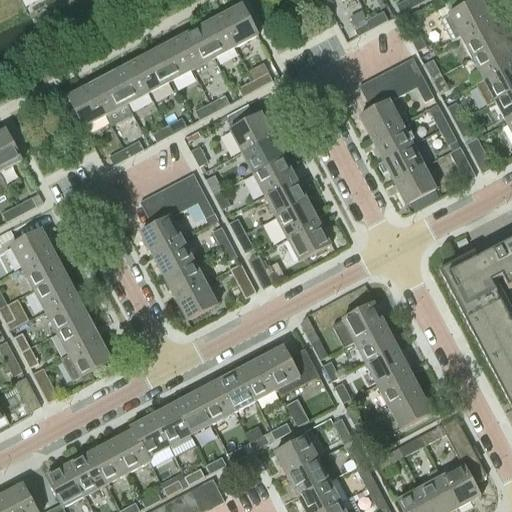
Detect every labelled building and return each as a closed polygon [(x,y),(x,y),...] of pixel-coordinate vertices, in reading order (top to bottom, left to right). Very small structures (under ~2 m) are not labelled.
[(416,8),(411,0),(408,0),(395,7),(400,16),(416,8)] [(461,39),(492,22),(480,0),(439,22),(451,44),(461,39)] [(224,8),(215,13),(235,51),(257,39),(240,6),(226,14),(224,8)] [(213,62),(235,51),(215,13),(207,17),(209,23),(196,30),(213,62)] [(368,21),(373,30),(387,23),(382,14),(368,21)] [(373,30),(368,21),(352,30),(357,39),(373,30)] [(461,39),(472,60),(503,44),(492,22),(461,39)] [(192,73),(213,62),(196,30),(183,37),(180,30),(172,35),(192,73)] [(408,38),(416,54),(425,49),(417,34),(408,38)] [(170,85),(192,73),(172,35),(163,39),(166,45),(153,52),(170,85)] [(472,60),(484,82),(511,66),(511,60),(503,44),(472,60)] [(149,96),(170,85),(153,52),(140,59),(137,53),(129,58),(149,96)] [(128,107),(149,96),(129,58),(121,62),(124,68),(110,75),(128,107)] [(401,66),(414,89),(424,84),(412,60),(401,66)] [(431,82),(440,77),(432,62),(423,67),(431,82)] [(391,71),(403,95),(414,89),(401,66),(391,71)] [(511,66),(484,82),(495,103),(511,94),(511,66)] [(380,77),(392,101),(403,95),(391,71),(380,77)] [(106,119),(128,107),(110,75),(97,82),(94,76),(86,81),(106,119)] [(267,75),(252,83),(257,92),(272,84),(267,75)] [(382,107),(389,103),(392,101),(380,77),(369,83),(382,107)] [(440,77),(431,82),(438,95),(447,90),(440,77)] [(106,119),(86,81),(77,85),(80,91),(66,98),(84,131),(106,119)] [(257,92),(252,83),(237,91),(242,100),(257,92)] [(358,89),(371,113),(382,107),(369,83),(358,89)] [(424,84),(414,89),(423,105),(432,100),(424,84)] [(511,94),(495,103),(506,125),(511,121),(511,94)] [(209,106),(214,115),(229,107),(224,98),(209,106)] [(400,124),(389,103),(382,107),(371,113),(358,120),(369,141),(400,124)] [(446,110),(454,125),(464,120),(456,104),(446,110)] [(214,115),(209,106),(194,114),(199,123),(214,115)] [(439,132),(449,127),(441,113),(431,118),(439,132)] [(242,155),(273,138),(261,116),(230,132),(242,155)] [(472,133),(464,120),(454,125),(462,139),(472,133)] [(181,121),(166,128),(171,137),(186,129),(181,121)] [(369,141),(380,163),(412,146),(400,124),(369,141)] [(449,127),(439,132),(441,137),(446,146),(456,141),(449,127)] [(171,137),(166,128),(151,136),(156,145),(171,137)] [(0,174),(21,164),(4,131),(0,133),(0,174)] [(242,155),(254,176),(284,160),(273,138),(242,155)] [(465,146),(481,176),(492,170),(476,141),(465,146)] [(123,151),(128,160),(143,152),(138,143),(123,151)] [(380,163),(392,185),(424,168),(412,146),(380,163)] [(190,154),(198,169),(207,165),(198,149),(190,154)] [(459,149),(449,155),(464,185),(475,179),(459,149)] [(128,160),(123,151),(108,159),(113,168),(128,160)] [(254,176),(265,198),(296,181),(284,160),(254,176)] [(424,168),(392,185),(404,208),(436,191),(424,168)] [(181,182),(194,207),(196,206),(205,202),(192,176),(181,182)] [(213,198),(223,192),(215,177),(205,182),(213,198)] [(265,198),(276,219),(307,203),(296,181),(265,198)] [(171,188),(184,213),(194,207),(181,182),(171,188)] [(160,193),(173,218),(184,213),(171,188),(160,193)] [(223,192),(213,198),(220,212),(230,207),(223,192)] [(171,220),(173,218),(160,193),(149,199),(162,224),(171,220)] [(151,229),(162,224),(149,199),(139,205),(151,229)] [(15,208),(20,217),(35,209),(30,200),(15,208)] [(213,217),(205,202),(196,206),(204,221),(213,217)] [(276,219),(288,240),(318,224),(307,203),(276,219)] [(20,217),(15,208),(1,216),(5,225),(20,217)] [(182,241),(171,220),(162,224),(151,229),(139,236),(150,258),(182,241)] [(235,241),(245,235),(238,221),(228,227),(235,241)] [(318,224),(288,240),(299,263),(330,247),(318,224)] [(218,250),(227,245),(220,231),(211,236),(218,250)] [(21,272),(53,255),(41,232),(10,249),(21,272)] [(245,235),(235,241),(243,255),(253,250),(245,235)] [(193,263),(182,241),(150,258),(162,279),(193,263)] [(474,253),(438,272),(511,411),(511,412),(511,325),(490,284),(501,278),(507,290),(511,287),(511,241),(487,255),(488,257),(479,262),(474,253)] [(227,245),(218,250),(226,264),(235,259),(227,245)] [(65,276),(53,255),(21,272),(33,293),(65,276)] [(257,256),(247,262),(262,292),(273,286),(257,256)] [(162,279),(173,301),(204,285),(193,263),(162,279)] [(240,266),(229,272),(244,301),(255,295),(240,266)] [(33,293),(44,315),(76,297),(65,276),(33,293)] [(204,285),(173,301),(185,323),(216,308),(204,285)] [(44,315),(56,336),(88,319),(76,297),(44,315)] [(355,344),(385,328),(374,306),(343,322),(331,328),(343,350),(355,344)] [(6,307),(0,310),(0,317),(4,325),(13,320),(6,307)] [(56,336),(67,357),(99,340),(88,319),(56,336)] [(355,344),(366,366),(397,349),(385,328),(355,344)] [(20,355),(29,350),(21,334),(12,339),(20,355)] [(99,340),(67,357),(79,380),(111,363),(99,340)] [(310,347),(320,365),(328,360),(319,343),(310,347)] [(0,358),(3,364),(12,359),(4,344),(0,345),(0,358)] [(303,351),(287,360),(281,348),(259,360),(275,391),(280,399),(318,379),(303,351)] [(366,366),(377,387),(408,371),(397,349),(366,366)] [(29,350),(20,355),(27,370),(37,365),(29,350)] [(12,359),(3,364),(11,379),(20,374),(12,359)] [(259,360),(237,371),(254,402),(275,391),(259,360)] [(323,370),(331,384),(338,381),(330,366),(323,370)] [(32,376),(47,406),(58,400),(42,371),(32,376)] [(237,371),(216,383),(232,414),(254,402),(237,371)] [(377,387),(388,409),(419,392),(408,371),(377,387)] [(24,380),(14,386),(29,415),(40,409),(24,380)] [(216,383),(194,394),(211,425),(232,414),(216,383)] [(334,391),(342,406),(350,402),(342,387),(334,391)] [(419,392),(388,409),(400,431),(431,415),(419,392)] [(194,394),(173,406),(189,436),(211,425),(194,394)] [(173,406),(151,417),(168,448),(189,436),(173,406)] [(346,413),(354,427),(361,423),(353,409),(346,413)] [(151,417),(130,428),(146,459),(168,448),(151,417)] [(440,429),(458,463),(450,467),(453,473),(440,480),(457,511),(479,499),(472,486),(486,478),(455,421),(440,429)] [(339,440),(347,436),(340,422),(332,427),(339,440)] [(271,434),(275,441),(290,434),(286,426),(271,434)] [(146,459),(130,428),(129,429),(130,433),(110,443),(127,474),(147,463),(145,460),(146,459)] [(357,433),(366,449),(373,445),(365,430),(357,433)] [(434,432),(420,440),(424,447),(438,439),(434,432)] [(248,445),(252,454),(268,445),(263,436),(248,445)] [(304,440),(273,456),(284,478),(315,462),(304,440)] [(110,443),(89,455),(105,486),(127,474),(110,443)] [(417,451),(413,443),(398,451),(402,459),(417,451)] [(352,463),(360,459),(352,445),(344,449),(352,463)] [(226,457),(231,465),(246,457),(242,448),(226,457)] [(89,455),(67,466),(84,497),(105,486),(89,455)] [(381,472),(394,464),(390,456),(376,464),(381,472)] [(205,468),(209,476),(224,469),(220,460),(205,468)] [(315,462),(284,478),(296,500),(327,484),(315,462)] [(84,497),(67,466),(45,478),(59,505),(48,511),(62,511),(61,509),(84,497)] [(363,484),(371,480),(363,466),(355,470),(363,484)] [(184,479),(188,487),(203,479),(199,471),(184,479)] [(430,511),(454,511),(457,511),(440,480),(436,471),(426,477),(430,485),(419,491),(430,511)] [(162,490),(166,498),(181,491),(177,482),(162,490)] [(212,482),(202,487),(213,510),(223,504),(212,482)] [(327,484),(296,500),(302,511),(326,511),(338,506),(327,484)] [(34,511),(21,486),(0,497),(0,500),(6,511),(34,511)] [(191,493),(201,511),(209,511),(213,510),(202,487),(191,493)] [(375,506),(382,502),(375,487),(367,492),(375,506)] [(430,511),(419,491),(397,503),(401,511),(430,511)] [(140,501),(144,509),(159,502),(155,493),(140,501)] [(181,498),(188,511),(201,511),(191,493),(181,498)] [(171,503),(175,511),(188,511),(181,498),(171,503)] [(160,509),(161,511),(175,511),(171,503),(160,509)]
